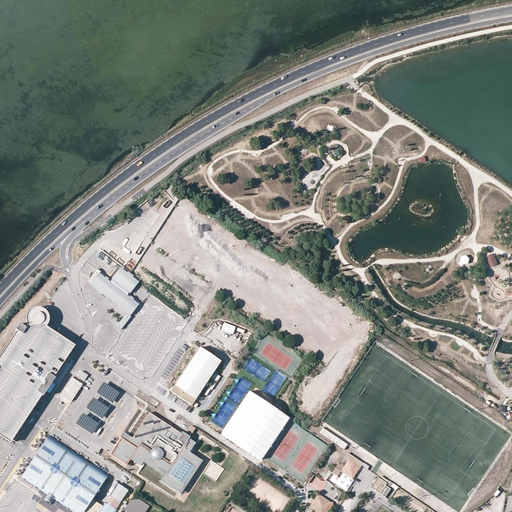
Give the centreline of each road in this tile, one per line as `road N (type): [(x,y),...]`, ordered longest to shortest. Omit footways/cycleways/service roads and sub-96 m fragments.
road 1 (primary): [(0,302),(124,185),(217,124),(363,56),(511,18)]
road 2 (primary): [(511,10),(335,57),(228,108),(86,205),(0,289)]
